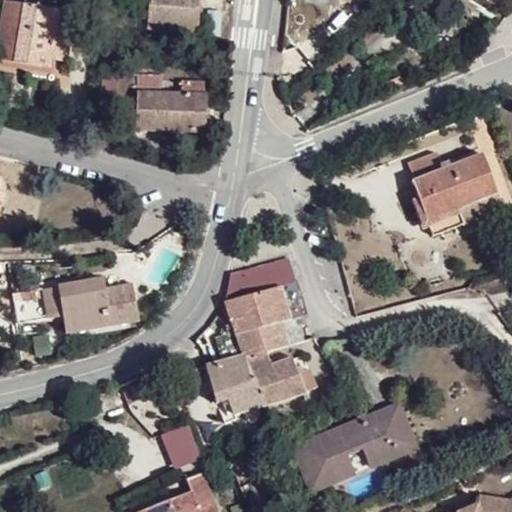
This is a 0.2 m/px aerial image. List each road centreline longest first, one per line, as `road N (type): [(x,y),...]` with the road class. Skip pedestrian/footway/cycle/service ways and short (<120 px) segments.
road 1 (secondary): [(0,391),(101,367),(170,335),(205,290),(232,201)]
road 2 (residential): [(236,160),(277,162),(511,60)]
road 3 (unclassified): [(0,132),(232,201)]
road 4 (secondary): [(236,160),(257,0)]
